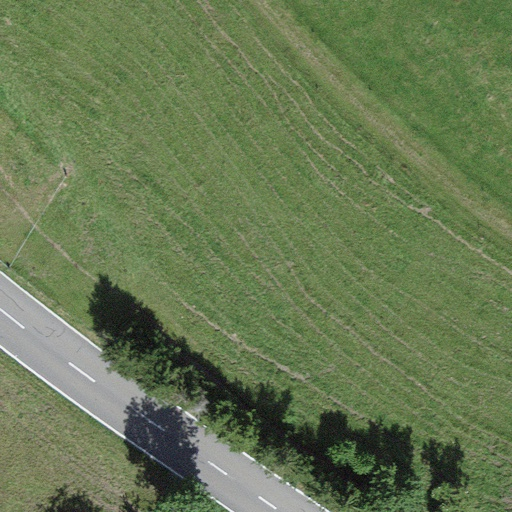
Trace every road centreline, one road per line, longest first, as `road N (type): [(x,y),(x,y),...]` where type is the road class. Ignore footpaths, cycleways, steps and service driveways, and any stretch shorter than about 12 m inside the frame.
road 1 (secondary): [(0,308),(280,511)]
road 2 (track): [(271,0),(511,219)]
